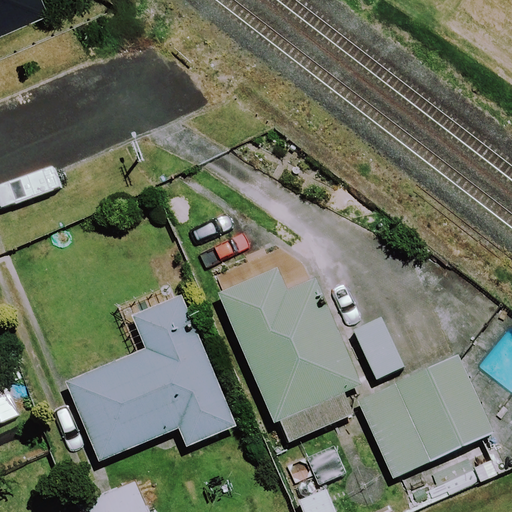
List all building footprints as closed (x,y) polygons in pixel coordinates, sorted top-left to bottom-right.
[(49,0),(0,0),(0,36),(55,12),(49,0)] [(392,241),(378,264),(474,324),(488,300),(392,241)] [(286,295),(277,273),(219,298),(283,449),(340,425),(330,402),(355,392),(309,285),(286,295)] [(235,431),(180,297),(127,319),(142,355),(66,386),(98,464),(175,433),(183,452),(235,431)] [(485,440),(454,365),(358,405),(389,480),(485,440)] [(0,428),(21,422),(9,388),(0,390),(0,428)] [(146,511),(135,485),(76,510),(77,511),(146,511)] [(333,511),(326,494),(297,505),(299,511),(333,511)]
